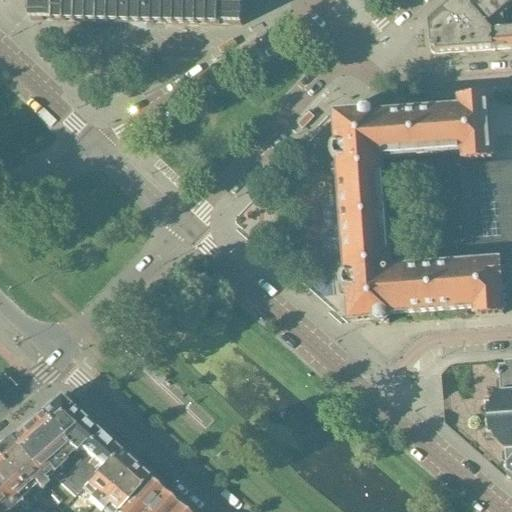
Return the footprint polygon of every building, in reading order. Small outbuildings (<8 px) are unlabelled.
[(31,0),(31,22),(122,24),(150,25),(241,27),(241,0),(31,0)] [(492,51),(491,32),(463,0),(455,0),(427,24),(429,49),(430,51),(430,52),(431,53),(432,54),(433,55),(434,55),(435,56),(436,56),(492,51)] [(511,30),(511,24),(491,0),(463,0),(491,32),(511,31),(511,30)] [(511,0),(491,0),(511,24),(511,0)] [(511,50),(511,30),(511,31),(491,32),(492,51),(511,50)] [(385,272),(384,261),(389,261),(383,171),(378,172),(377,161),(464,154),(464,162),(492,160),(487,100),(461,102),(460,101),(459,102),(445,104),(443,102),(442,104),(442,105),(432,106),(431,103),(429,105),(431,106),(431,113),(373,117),(373,111),(374,109),(372,108),(371,109),(361,110),(359,109),(358,110),(359,112),(359,114),(334,116),(336,145),(331,146),(329,144),(328,146),(329,147),(329,149),(330,164),(329,165),(332,166),(333,175),(330,177),(332,178),(333,177),(339,176),(345,263),(339,263),(338,262),(337,263),(339,264),(340,274),(337,276),(338,276),(339,293),(339,294),(340,296),(342,294),(347,294),(349,323),(375,321),(375,324),(373,325),(375,327),(376,325),(387,324),(388,326),(390,324),(389,323),(388,316),(475,310),(475,318),(503,316),(500,263),(385,272)] [(511,254),(511,167),(432,173),(438,260),(511,254)] [(495,376),(500,379),(501,393),(489,407),(482,407),(482,411),(487,411),(489,436),(484,436),(484,440),(491,439),(505,451),(506,465),(503,469),(507,473),(507,479),(511,483),(511,362),(504,363),(505,367),(498,367),(499,372),(495,376)] [(52,402),(39,413),(72,452),(81,460),(62,482),(77,495),(79,493),(101,469),(116,453),(60,402),(52,402)] [(9,440),(23,456),(39,475),(47,468),(62,482),(81,460),(72,452),(39,413),(9,440)] [(39,475),(23,456),(9,440),(0,447),(0,459),(24,488),(28,492),(36,486),(41,491),(47,486),(39,475)] [(116,453),(101,469),(79,493),(99,511),(101,511),(106,507),(111,511),(115,511),(145,479),(116,453)] [(0,459),(0,508),(2,507),(6,511),(7,511),(14,506),(21,500),(16,494),(24,488),(0,459)] [(145,479),(115,511),(142,511),(160,493),(145,479)] [(160,493),(142,511),(169,511),(175,506),(160,493)] [(44,511),(39,506),(31,511),(21,500),(14,506),(18,511),(44,511)]
